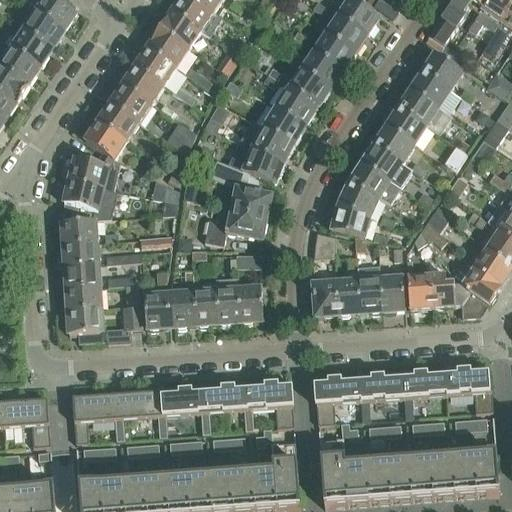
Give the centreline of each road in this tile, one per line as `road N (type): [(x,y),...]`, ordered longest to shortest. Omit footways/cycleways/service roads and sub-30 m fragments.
road 1 (residential): [(299,349),(45,366),(34,353),(26,161)]
road 2 (residential): [(299,349),(288,252),(295,218),(431,0)]
road 3 (residential): [(511,310),(487,336),(299,349)]
road 4 (residential): [(26,161),(119,14)]
